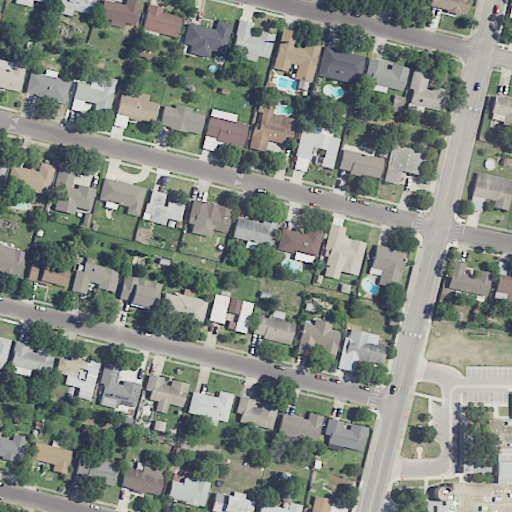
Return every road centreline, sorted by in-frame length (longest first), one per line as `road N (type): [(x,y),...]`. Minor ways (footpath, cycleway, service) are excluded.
road 1 (tertiary): [(495,0),(370,511)]
road 2 (residential): [(511,245),(0,122)]
road 3 (residential): [(396,402),(0,305)]
road 4 (residential): [(511,61),(266,0)]
